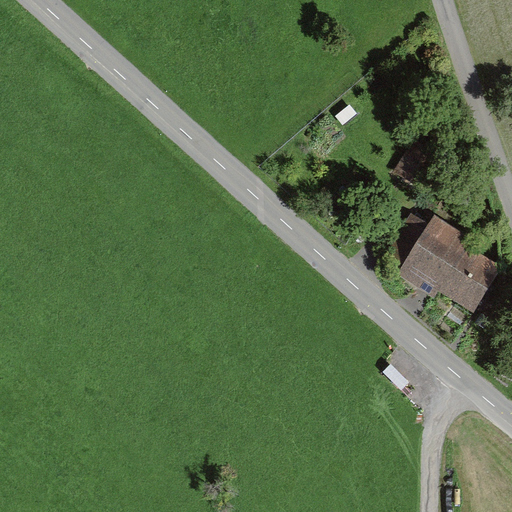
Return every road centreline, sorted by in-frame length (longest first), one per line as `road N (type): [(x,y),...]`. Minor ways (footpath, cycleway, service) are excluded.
road 1 (tertiary): [(41,0),(511,416)]
road 2 (unclassified): [(446,0),(511,209)]
road 3 (track): [(462,372),(434,445),(431,511)]
